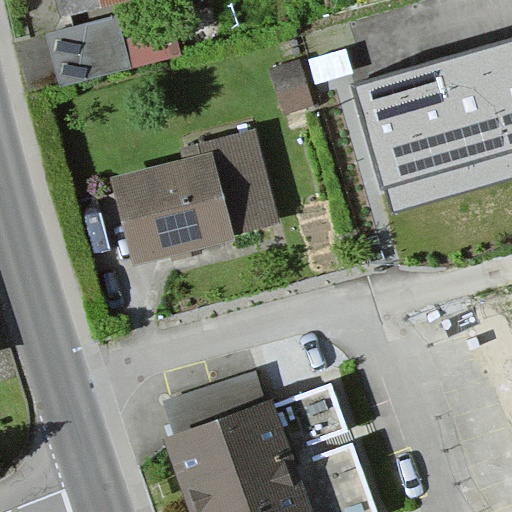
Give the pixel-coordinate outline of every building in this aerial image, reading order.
[(58,0),(63,17),(128,0),(58,0)] [(67,76),(130,60),(118,11),(55,26),(67,76)] [(511,40),(353,85),(382,187),(511,151),(511,40)] [(182,164),(112,180),(131,265),(228,244),(225,234),(272,223),(253,138),(180,154),(182,164)] [(323,387),(164,444),(188,511),(372,511),(350,449),(311,463),(304,444),(339,432),(323,387)]
